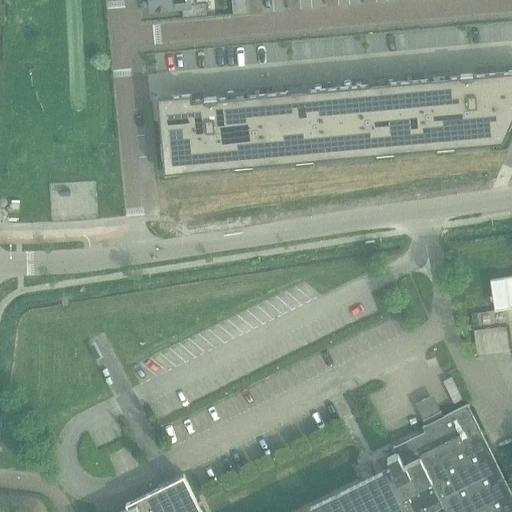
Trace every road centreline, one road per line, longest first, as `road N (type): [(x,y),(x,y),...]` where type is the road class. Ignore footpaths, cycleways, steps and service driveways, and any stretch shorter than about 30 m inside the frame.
road 1 (residential): [(120,40),(511,5)]
road 2 (residential): [(511,198),(137,254)]
road 3 (residential): [(120,40),(137,254)]
road 4 (residential): [(137,254),(0,264)]
